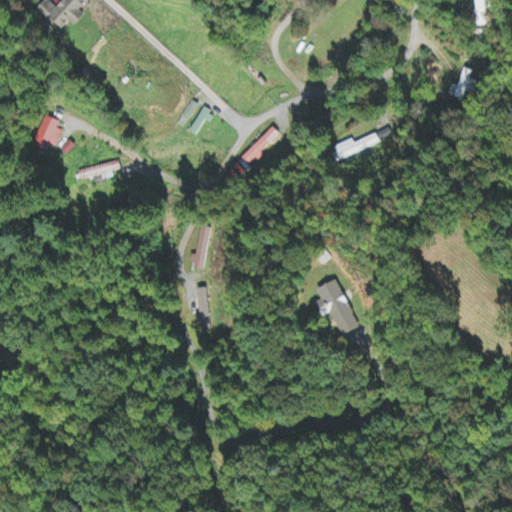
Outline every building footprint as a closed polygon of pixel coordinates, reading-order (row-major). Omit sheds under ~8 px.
[(45,0),(37,8),(58,32),(68,23),(71,27),(83,16),(78,10),(86,2),(84,0),(67,0),(57,9),(49,0),(45,0)] [(474,0),(475,16),(484,16),(484,0),(474,0)] [(472,73),(464,69),(452,100),(465,105),(474,83),(469,80),(472,73)] [(186,129),(200,106),(193,101),(179,125),(186,129)] [(62,133),(55,130),(58,123),(45,118),(34,147),(45,152),(48,145),(56,148),(62,133)] [(242,160),(249,167),(283,136),(276,129),(242,160)] [(353,141),(334,149),(340,163),(381,144),(377,136),(355,145),(353,141)] [(120,172),(119,164),(79,172),(81,181),(101,177),(102,182),(114,179),(112,174),(120,172)] [(361,329),(338,282),(318,292),(322,302),(317,304),(327,322),(334,319),(343,338),(361,329)]
